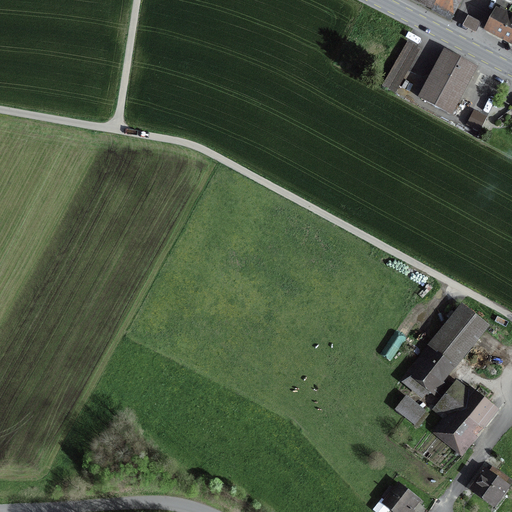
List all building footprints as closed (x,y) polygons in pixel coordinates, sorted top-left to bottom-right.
[(414,0),(450,19),(459,0),(414,0)] [(511,18),(499,12),(488,33),(511,44),(511,18)] [(395,92),(420,48),(408,41),(383,85),(395,92)] [(446,55),(423,100),(450,114),(474,70),(446,55)] [(486,120),(474,114),(468,127),(480,133),(486,120)] [(429,401),(485,330),(462,312),(405,383),(429,401)] [(447,420),(436,435),(462,454),(493,414),(457,386),(437,412),(447,420)] [(425,414),(404,397),(394,410),(415,427),(425,414)] [(487,471),(473,491),(494,507),(509,487),(487,471)] [(398,485),(382,505),(391,511),(412,511),(420,502),(398,485)]
